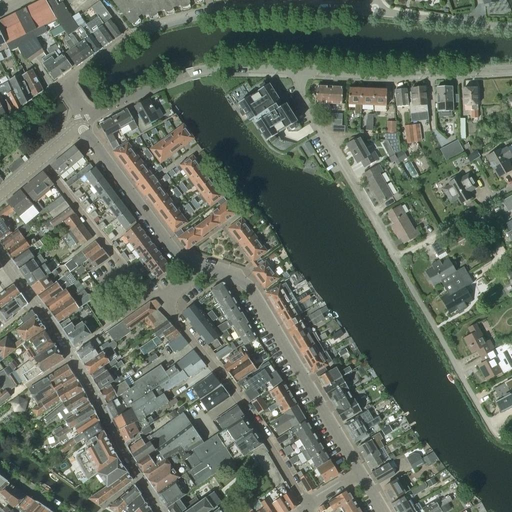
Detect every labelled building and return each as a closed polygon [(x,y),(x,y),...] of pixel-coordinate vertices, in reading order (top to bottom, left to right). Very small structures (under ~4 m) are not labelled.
[(42,0),(0,21),(0,31),(5,42),(6,43),(7,45),(44,26),(57,19),(51,10),(47,2),(45,0),(42,0)] [(46,0),(48,2),(47,2),(51,10),(57,19),(61,26),(65,32),(67,36),(68,36),(76,30),(79,29),(79,28),(72,17),(65,7),(63,3),(62,2),(58,5),(55,0),(46,0)] [(112,0),(130,23),(142,14),(143,16),(189,3),(189,0),(190,0),(112,0)] [(100,2),(91,8),(98,17),(104,25),(114,40),(122,35),(111,20),(113,19),(100,2)] [(98,17),(86,26),(92,35),(102,49),(114,40),(104,25),(98,17)] [(44,26),(7,45),(10,51),(18,47),(24,58),(26,58),(30,63),(44,52),(43,51),(36,38),(47,32),(44,26)] [(61,26),(50,31),(54,38),(65,32),(61,26)] [(79,29),(76,30),(84,41),(94,55),(102,49),(92,35),(90,36),(88,38),(85,33),(82,28),(81,27),(79,28),(79,29)] [(73,36),(69,38),(70,39),(71,40),(85,61),(94,55),(84,41),(79,44),(73,36)] [(67,41),(65,42),(69,47),(71,50),(66,53),(76,67),(85,61),(71,40),(70,39),(67,41)] [(52,53),(50,54),(53,62),(54,61),(63,74),(72,68),(62,55),(60,57),(59,56),(58,55),(61,53),(59,50),(55,52),(55,51),(52,53)] [(46,56),(42,59),(45,63),(42,64),(45,68),(54,80),(63,74),(54,61),(53,62),(50,54),(46,56)] [(22,78),(32,99),(33,98),(43,91),(32,70),(25,74),(21,66),(17,68),(20,75),(22,78)] [(8,81),(13,91),(21,108),(32,99),(22,78),(20,75),(8,81)] [(7,83),(0,86),(0,93),(6,90),(17,112),(21,108),(13,91),(11,93),(7,83)] [(280,102),(269,84),(258,91),(250,96),(249,96),(238,103),(250,121),(253,119),(266,141),(277,134),(277,133),(286,128),(297,121),(286,104),(281,107),(279,103),(280,102)] [(328,103),(329,86),(316,86),(316,103),(328,103)] [(329,86),(328,103),(341,104),(342,87),(329,86)] [(437,113),(453,112),(452,87),(436,88),(437,113)] [(360,115),(360,111),(361,105),(360,105),(361,89),(349,88),(348,104),(355,105),(354,114),(360,115)] [(427,113),(426,106),(427,106),(425,88),(411,89),(411,95),(408,95),(410,114),(427,113)] [(478,118),(477,88),(464,89),(464,107),(472,106),(472,111),(471,111),(471,118),(478,118)] [(372,106),(373,89),(361,89),(360,105),(361,105),(372,106)] [(373,89),(372,106),(386,106),(387,90),(373,89)] [(408,106),(407,89),(394,91),(396,107),(408,106)] [(6,90),(0,93),(0,96),(2,99),(4,97),(6,100),(3,102),(11,116),(17,112),(6,90)] [(137,128),(137,129),(140,134),(152,128),(150,123),(161,117),(157,110),(154,111),(148,100),(135,107),(139,115),(132,119),(137,128)] [(132,119),(127,109),(112,118),(119,130),(128,125),(131,132),(137,129),(137,128),(132,119)] [(119,130),(112,118),(99,125),(109,144),(115,141),(112,134),(119,130)] [(386,134),(395,133),(395,122),(386,123),(386,134)] [(183,125),(179,128),(174,131),(184,144),(186,143),(187,143),(188,143),(191,141),(191,140),(193,139),(183,125)] [(411,126),(414,143),(420,143),(418,125),(411,126)] [(414,143),(411,126),(405,127),(407,144),(414,143)] [(170,135),(167,138),(177,151),(182,147),(183,146),(182,146),(184,144),(174,131),(170,134),(170,135)] [(395,133),(386,134),(384,133),(384,140),(387,140),(394,154),(400,151),(397,133),(395,133)] [(364,167),(377,159),(374,152),(370,155),(360,137),(347,145),(357,163),(360,161),(364,167)] [(163,140),(158,143),(168,156),(170,154),(171,155),(172,155),(177,151),(167,138),(163,140)] [(129,143),(114,152),(117,155),(117,156),(117,157),(121,163),(134,152),(131,149),(132,148),(129,143)] [(166,157),(168,156),(158,143),(154,146),(154,147),(151,150),(160,163),(161,162),(166,159),(167,158),(166,157)] [(459,155),(452,143),(445,147),(452,158),(459,155)] [(73,147),(62,156),(71,167),(83,158),(83,157),(74,147),(74,146),(73,147)] [(504,175),(511,170),(511,169),(506,160),(511,157),(506,148),(501,151),(500,149),(486,157),(497,176),(502,173),(504,175)] [(472,154),(475,159),(480,157),(477,151),(472,154)] [(134,152),(121,163),(124,167),(125,167),(125,168),(126,167),(128,170),(141,160),(137,155),(137,156),(134,152)] [(475,159),(472,154),(466,157),(469,163),(475,159)] [(51,165),(51,166),(60,177),(61,176),(71,167),(62,156),(51,165)] [(183,170),(186,174),(199,164),(196,161),(195,160),(194,160),(192,157),(182,164),(181,164),(179,165),(179,166),(177,167),(177,168),(180,172),(183,170)] [(8,169),(12,174),(25,163),(20,158),(8,169)] [(141,160),(128,170),(129,171),(128,172),(129,173),(133,179),(146,169),(143,165),(144,164),(141,160)] [(77,174),(76,174),(80,179),(82,177),(84,175),(85,176),(93,169),(90,164),(89,165),(77,174)] [(186,180),(189,184),(204,173),(201,170),(202,169),(201,168),(202,168),(199,164),(186,174),(189,178),(186,180)] [(384,201),(391,197),(378,174),(382,171),(378,165),(362,175),(365,181),(371,192),(372,191),(379,204),(383,201),(383,202),(385,201),(384,201)] [(93,169),(85,176),(93,187),(103,179),(95,168),(93,169)] [(146,169),(133,179),(136,183),(137,183),(137,184),(138,183),(139,185),(137,186),(138,188),(140,190),(156,179),(154,176),(153,175),(149,171),(148,172),(146,169)] [(42,173),(33,181),(43,193),(44,195),(49,191),(48,189),(52,185),(53,185),(43,172),(42,173)] [(195,186),(198,190),(211,180),(208,177),(207,176),(206,176),(204,173),(189,184),(192,188),(195,186)] [(66,182),(65,183),(68,187),(69,187),(80,179),(76,174),(69,180),(66,182)] [(468,193),(476,188),(468,174),(460,179),(459,178),(458,178),(457,176),(448,181),(449,183),(448,184),(449,185),(442,189),(450,203),(457,199),(460,205),(471,199),(468,193)] [(103,179),(93,187),(97,192),(95,194),(98,198),(100,197),(101,197),(111,189),(103,179)] [(156,179),(140,190),(140,191),(142,193),(143,195),(143,194),(145,193),(146,194),(145,195),(146,196),(150,202),(164,192),(160,187),(161,187),(158,182),(158,181),(156,179)] [(198,196),(201,201),(216,189),(213,186),(214,185),(213,185),(214,184),(211,180),(198,190),(201,194),(198,196)] [(33,181),(23,188),(34,201),(37,198),(39,199),(44,195),(43,193),(33,181)] [(111,189),(101,197),(109,208),(119,200),(111,189)] [(218,192),(216,189),(201,201),(204,204),(207,202),(210,206),(223,197),(222,196),(220,193),(219,192),(218,192)] [(79,190),(73,194),(77,199),(82,195),(79,190)] [(26,226),(28,224),(27,223),(39,213),(33,206),(20,191),(7,202),(10,206),(16,214),(26,226)] [(164,192),(150,202),(154,206),(154,207),(155,206),(157,209),(171,199),(167,194),(166,194),(164,192)] [(511,194),(502,201),(502,202),(508,212),(511,209),(511,220),(506,225),(505,224),(509,231),(506,233),(511,241),(511,240),(511,194)] [(61,196),(47,207),(45,208),(47,210),(49,214),(65,202),(64,201),(61,196)] [(171,199),(157,209),(158,210),(158,211),(158,212),(163,218),(176,208),(172,203),(173,203),(171,199)] [(218,203),(221,207),(215,212),(223,223),(235,214),(224,199),(218,203)] [(87,200),(81,205),(85,209),(90,205),(87,200)] [(119,200),(109,208),(117,219),(128,211),(119,200)] [(40,215),(47,210),(45,208),(44,210),(38,202),(33,206),(39,213),(40,215)] [(53,218),(69,207),(65,202),(49,214),(53,218)] [(16,214),(10,206),(4,210),(0,212),(0,241),(12,233),(3,219),(8,216),(9,218),(16,214)] [(64,222),(74,214),(69,207),(53,218),(49,221),(54,229),(64,222)] [(413,231),(399,207),(388,214),(394,225),(391,227),(398,240),(400,239),(403,244),(419,236),(415,230),(413,231)] [(176,208),(163,218),(165,222),(166,222),(166,223),(167,222),(169,225),(183,215),(178,210),(176,208)] [(95,211),(89,215),(93,220),(98,216),(95,211)] [(128,211),(117,219),(125,230),(136,222),(128,211)] [(210,215),(212,216),(204,222),(210,231),(218,225),(219,226),(223,223),(215,212),(210,215)] [(74,214),(64,222),(71,232),(81,224),(82,224),(74,214)] [(170,226),(169,227),(170,227),(170,228),(173,232),(174,233),(180,229),(187,223),(184,219),(185,219),(183,215),(169,225),(170,226)] [(242,219),(227,230),(227,231),(230,229),(231,231),(230,231),(231,232),(234,237),(248,227),(245,224),(246,223),(242,219)] [(98,225),(97,226),(101,231),(102,230),(106,227),(103,222),(98,225)] [(196,228),(195,226),(191,230),(199,241),(203,237),(210,231),(204,222),(196,228)] [(28,224),(26,226),(0,243),(7,252),(15,246),(25,239),(22,235),(31,229),(28,224)] [(81,224),(71,232),(82,246),(92,238),(81,224)] [(124,235),(129,243),(143,232),(138,225),(124,235)] [(248,227),(234,237),(240,245),(255,235),(251,230),(251,231),(248,227)] [(184,234),(181,230),(175,235),(187,250),(199,241),(191,230),(184,234)] [(112,232),(106,236),(110,241),(115,237),(112,232)] [(129,243),(135,250),(149,239),(143,232),(129,243)] [(75,243),(68,233),(61,238),(68,248),(75,243)] [(255,235),(240,245),(246,253),(260,243),(257,240),(258,239),(255,235)] [(37,242),(36,241),(34,238),(27,242),(25,239),(15,246),(7,252),(12,260),(37,242)] [(37,242),(12,260),(19,269),(35,258),(30,252),(36,248),(42,244),(39,239),(36,241),(37,242)] [(135,250),(140,257),(154,247),(149,239),(135,250)] [(69,272),(70,273),(83,264),(82,263),(88,258),(101,248),(95,241),(65,266),(69,272)] [(260,243),(246,253),(250,258),(251,259),(252,258),(253,260),(251,262),(253,265),(261,259),(259,257),(260,256),(267,251),(263,246),(263,247),(260,243)] [(140,257),(146,264),(160,254),(154,247),(140,257)] [(102,249),(101,248),(88,258),(97,267),(109,258),(102,249)] [(146,264),(151,272),(165,261),(160,254),(146,264)] [(41,255),(33,260),(19,270),(25,279),(42,266),(46,263),(41,255)] [(42,280),(55,270),(60,266),(54,257),(46,263),(42,266),(25,279),(31,287),(42,280)] [(433,268),(425,272),(426,273),(427,273),(435,287),(434,287),(435,288),(442,284),(444,287),(453,282),(468,273),(464,267),(455,272),(448,260),(449,259),(441,263),(439,260),(431,265),(433,268)] [(151,272),(157,279),(171,268),(165,261),(151,272)] [(256,269),(253,271),(255,274),(254,274),(255,275),(254,275),(258,280),(271,270),(269,267),(270,266),(266,261),(264,263),(262,261),(254,266),(256,269)] [(42,280),(31,287),(37,296),(38,295),(45,290),(53,284),(53,283),(50,280),(58,275),(55,270),(42,280)] [(271,270),(258,280),(262,285),(263,286),(264,286),(265,288),(279,278),(275,273),(274,274),(271,270)] [(448,294),(441,299),(442,299),(450,313),(449,313),(450,314),(457,309),(459,312),(467,308),(465,305),(473,300),(472,300),(468,295),(469,294),(465,287),(470,285),(473,283),(468,273),(453,282),(444,287),(448,294)] [(71,285),(68,281),(64,275),(53,283),(53,284),(45,290),(38,295),(45,304),(63,291),(71,285)] [(211,292),(198,302),(200,305),(203,303),(210,299),(208,297),(212,295),(213,297),(218,304),(232,296),(224,284),(222,283),(218,286),(214,288),(210,291),(211,292)] [(267,294),(272,303),(285,296),(291,293),(285,283),(280,287),(280,286),(267,294)] [(0,309),(21,295),(14,285),(0,294),(0,309)] [(51,313),(71,298),(65,289),(63,291),(45,304),(45,305),(44,305),(51,313)] [(285,296),(272,303),(278,313),(291,306),(297,303),(305,298),(303,295),(295,300),(295,299),(291,293),(285,296)] [(12,318),(12,316),(27,304),(21,294),(21,295),(0,309),(0,319),(3,320),(5,323),(12,318)] [(71,298),(51,313),(58,322),(73,312),(75,314),(82,309),(81,307),(91,300),(88,295),(75,304),(71,298)] [(218,304),(214,306),(216,309),(220,307),(224,315),(238,307),(232,296),(218,304)] [(128,317),(123,321),(129,330),(142,321),(143,320),(157,310),(161,306),(155,300),(151,301),(149,302),(137,311),(128,317)] [(207,345),(221,335),(204,313),(196,303),(182,314),(207,345)] [(291,306),(278,313),(284,323),(297,315),(291,306)] [(228,321),(217,327),(221,333),(226,330),(231,327),(233,326),(232,325),(244,317),(238,307),(224,315),(228,321)] [(0,343),(0,362),(22,345),(27,342),(45,329),(44,327),(36,316),(35,316),(32,310),(20,320),(22,323),(24,325),(0,343)] [(143,320),(142,321),(147,328),(152,324),(155,328),(152,331),(153,331),(158,328),(168,320),(158,311),(157,310),(143,320)] [(308,317),(310,321),(320,315),(321,314),(319,310),(308,317)] [(218,319),(211,311),(207,314),(213,322),(218,319)] [(297,315),(284,323),(290,333),(303,325),(297,315)] [(323,320),(320,315),(310,321),(313,325),(323,320)] [(233,326),(231,327),(238,338),(239,337),(240,338),(252,331),(244,317),(232,325),(233,326)] [(74,346),(91,335),(83,322),(74,327),(69,319),(59,325),(74,346)] [(158,328),(153,331),(156,336),(162,333),(171,326),(172,325),(169,322),(168,321),(168,320),(158,328)] [(123,321),(107,332),(114,341),(115,343),(131,332),(129,330),(123,321)] [(303,325),(290,333),(295,343),(308,335),(303,325)] [(471,335),(464,339),(471,353),(479,349),(482,356),(494,349),(489,340),(485,343),(479,331),(476,325),(468,329),(471,335)] [(180,335),(181,335),(172,326),(162,333),(169,343),(170,342),(180,335)] [(27,342),(22,345),(25,349),(27,352),(34,347),(35,349),(47,341),(46,340),(50,337),(45,329),(27,342)] [(221,333),(220,333),(223,337),(223,338),(229,335),(226,330),(221,333)] [(240,338),(241,340),(245,346),(257,338),(252,331),(240,338)] [(308,335),(295,343),(301,353),(318,343),(312,333),(308,335)] [(180,335),(170,342),(179,352),(188,345),(180,335)] [(27,352),(25,353),(30,361),(37,356),(54,344),(55,344),(50,337),(46,340),(47,341),(35,349),(34,347),(27,352)] [(97,338),(76,352),(77,353),(81,360),(96,350),(95,349),(101,344),(98,339),(97,338)] [(104,352),(84,365),(90,375),(109,362),(117,357),(115,353),(113,350),(114,349),(115,348),(116,347),(116,345),(116,344),(116,343),(115,343),(114,341),(109,344),(102,348),(102,349),(104,352)] [(486,362),(478,366),(486,380),(498,373),(500,376),(508,372),(507,371),(511,368),(511,360),(509,355),(511,353),(511,347),(509,342),(494,350),(494,349),(482,356),(486,362)] [(318,343),(301,353),(307,362),(324,353),(318,343)] [(24,365),(15,372),(24,385),(35,378),(43,373),(64,359),(54,344),(37,356),(30,361),(24,365)] [(214,354),(217,357),(231,349),(228,345),(214,354)] [(96,350),(81,360),(84,365),(104,352),(102,349),(102,348),(101,346),(96,350)] [(228,373),(249,359),(244,353),(246,351),(243,347),(226,359),(229,362),(223,366),(228,373)] [(129,390),(107,404),(114,419),(131,408),(129,406),(151,391),(174,376),(183,370),(185,369),(188,367),(190,369),(201,360),(193,350),(164,373),(159,366),(132,384),(134,386),(129,390)] [(324,353),(307,362),(313,373),(315,372),(324,366),(326,365),(332,362),(329,357),(329,358),(325,352),(324,353)] [(109,362),(90,375),(90,376),(90,375),(93,380),(93,381),(110,369),(117,363),(118,363),(117,361),(122,357),(120,355),(117,357),(109,362)] [(247,376),(256,370),(249,359),(228,373),(236,383),(237,383),(238,382),(247,376)] [(18,366),(14,360),(8,364),(13,370),(18,366)] [(131,408),(114,419),(120,432),(136,424),(137,427),(145,422),(143,419),(168,403),(164,397),(168,395),(167,392),(173,388),(188,378),(190,376),(191,378),(206,366),(201,360),(190,369),(188,367),(185,369),(183,370),(174,376),(151,391),(129,406),(131,408)] [(110,369),(93,381),(99,390),(107,386),(114,381),(117,379),(118,377),(114,371),(120,367),(124,364),(122,361),(118,363),(117,363),(110,369)] [(238,382),(251,402),(251,401),(253,403),(261,398),(267,394),(270,392),(282,384),(281,382),(282,382),(275,372),(268,362),(259,368),(261,370),(254,374),(248,379),(247,376),(238,382)] [(68,365),(28,390),(38,406),(39,405),(55,395),(57,394),(55,390),(61,386),(59,383),(73,374),(68,365)] [(9,366),(3,370),(8,377),(14,372),(9,366)] [(324,366),(315,372),(318,378),(323,385),(324,387),(344,376),(352,371),(351,371),(351,369),(349,367),(339,373),(336,367),(327,372),(324,366)] [(0,404),(10,397),(7,392),(10,390),(14,387),(8,378),(8,377),(3,370),(0,372),(0,386),(3,390),(0,392),(0,404)] [(107,386),(99,390),(100,391),(99,391),(106,403),(107,404),(129,390),(122,379),(127,377),(124,373),(118,377),(117,379),(114,381),(107,386)] [(212,391),(221,385),(219,383),(212,373),(202,381),(192,387),(198,398),(200,400),(211,393),(212,391)] [(61,386),(55,390),(57,394),(77,380),(73,374),(59,383),(61,386)] [(8,377),(8,378),(14,387),(14,388),(19,385),(12,375),(8,377)] [(324,387),(322,388),(330,400),(332,405),(340,401),(350,395),(347,390),(348,389),(347,388),(350,386),(344,376),(324,387)] [(511,379),(494,389),(495,391),(492,393),(501,411),(511,405),(511,379)] [(55,395),(39,405),(44,412),(59,402),(62,404),(72,398),(79,393),(84,391),(79,383),(77,380),(57,394),(55,395)] [(282,384),(270,392),(274,399),(272,400),(272,401),(275,404),(290,394),(288,391),(285,384),(284,383),(284,384),(282,384)] [(231,397),(221,385),(212,391),(211,393),(200,400),(208,412),(231,397)] [(62,404),(44,420),(47,423),(55,417),(59,413),(61,415),(65,421),(68,419),(74,416),(71,411),(88,401),(84,391),(79,393),(72,398),(62,404)] [(275,404),(268,408),(270,412),(278,407),(282,414),(283,413),(297,405),(291,395),(290,394),(275,404)] [(340,401),(332,405),(335,410),(342,422),(361,411),(360,409),(362,408),(357,399),(355,401),(354,399),(353,400),(350,395),(340,401)] [(253,403),(252,403),(259,414),(268,408),(266,405),(261,398),(253,403)] [(169,404),(171,407),(177,402),(175,399),(169,404)] [(57,441),(50,446),(51,448),(59,443),(59,442),(66,438),(63,432),(95,413),(92,406),(91,406),(89,401),(88,401),(71,411),(74,416),(68,419),(65,421),(68,426),(62,429),(60,427),(53,431),(55,434),(54,435),(55,437),(57,441)] [(236,405),(216,419),(223,430),(244,417),(236,405)] [(285,415),(271,423),(278,435),(291,427),(293,429),(306,421),(297,405),(283,413),(285,415)] [(367,411),(344,425),(349,433),(373,420),(372,420),(367,411)] [(144,445),(130,453),(131,455),(135,461),(145,455),(162,443),(185,428),(191,424),(183,412),(155,431),(149,435),(152,438),(144,445)] [(74,437),(99,421),(95,413),(95,414),(95,413),(63,432),(66,438),(59,442),(59,443),(62,447),(69,440),(74,437)] [(373,420),(349,433),(354,442),(368,434),(366,430),(377,424),(381,422),(381,420),(378,416),(372,420),(373,420)] [(204,443),(191,450),(201,464),(214,455),(236,440),(252,429),(244,417),(223,430),(204,443)] [(75,444),(85,438),(87,441),(103,431),(99,421),(74,437),(69,440),(62,447),(58,450),(62,454),(75,444)] [(292,429),(289,431),(292,435),(295,434),(298,440),(312,431),(306,421),(293,429),(292,429)] [(136,424),(120,432),(125,443),(134,439),(132,436),(135,435),(138,434),(142,431),(144,435),(151,431),(147,425),(145,422),(137,427),(136,424)] [(145,455),(135,461),(136,463),(143,472),(155,463),(161,459),(180,449),(183,455),(191,450),(204,443),(191,424),(185,428),(162,443),(145,455)] [(389,426),(382,430),(385,435),(392,431),(389,426)] [(214,455),(201,464),(210,478),(219,472),(252,451),(263,445),(252,429),(236,440),(214,455)] [(282,436),(276,440),(278,443),(279,444),(283,442),(287,439),(288,439),(287,439),(287,438),(290,436),(291,435),(292,435),(289,431),(282,436)] [(312,431),(298,440),(302,447),(299,449),(301,452),(319,442),(312,431)] [(83,452),(75,456),(87,480),(97,473),(98,472),(118,459),(104,432),(85,444),(83,446),(84,447),(81,449),(83,452)] [(364,459),(377,451),(383,447),(379,440),(382,439),(379,433),(370,439),(370,440),(357,448),(364,459)] [(137,440),(127,447),(130,453),(144,445),(152,438),(149,435),(149,434),(144,438),(142,440),(138,434),(135,435),(137,440)] [(319,442),(301,452),(307,461),(310,459),(324,450),(319,442)] [(263,445),(252,451),(257,460),(257,459),(266,453),(267,453),(268,452),(263,444),(263,445)] [(293,452),(289,446),(282,450),(286,456),(293,452)] [(155,463),(143,472),(157,493),(170,484),(181,476),(187,473),(187,472),(201,464),(191,450),(183,455),(180,449),(161,459),(155,463)] [(310,459),(307,461),(310,466),(309,467),(311,471),(315,468),(316,468),(329,460),(324,450),(310,459)] [(377,451),(364,459),(371,470),(384,462),(377,451)] [(389,462),(395,459),(392,453),(386,457),(389,462)] [(413,454),(406,458),(410,465),(421,459),(419,455),(413,454)] [(421,459),(410,465),(413,471),(433,459),(430,454),(421,459)] [(296,456),(289,460),(292,466),(297,462),(298,459),(296,456)] [(98,472),(97,473),(108,487),(108,488),(118,480),(118,479),(127,472),(118,459),(98,472)] [(260,465),(264,472),(274,489),(280,498),(289,511),(299,505),(298,505),(291,491),(287,494),(280,485),(284,483),(284,482),(271,459),(270,459),(261,465),(260,465)] [(329,460),(316,468),(323,480),(325,483),(337,476),(338,473),(337,473),(337,472),(329,460)] [(170,484),(157,493),(158,496),(166,508),(179,499),(206,481),(210,478),(201,464),(187,472),(187,473),(181,476),(170,484)] [(388,464),(372,473),(379,484),(394,474),(388,464)] [(108,487),(89,499),(99,505),(132,481),(127,472),(118,479),(118,480),(108,488),(108,487)] [(300,478),(307,491),(308,493),(315,489),(306,474),(303,476),(300,478)] [(410,490),(406,484),(402,476),(385,486),(388,489),(383,492),(389,502),(410,490)] [(0,492),(9,484),(0,477),(0,492)] [(399,500),(391,504),(395,511),(402,511),(414,506),(410,499),(415,497),(414,496),(416,495),(416,494),(425,489),(426,485),(425,482),(411,490),(413,494),(411,495),(407,494),(398,499),(399,500)] [(0,492),(0,511),(10,511),(13,510),(15,511),(25,511),(29,509),(35,502),(19,491),(9,484),(0,492)] [(120,511),(129,504),(140,494),(134,486),(108,507),(115,511),(120,511)] [(274,489),(266,494),(272,504),(277,511),(288,511),(289,511),(280,498),(274,489)] [(319,508),(318,508),(319,510),(319,511),(330,511),(339,507),(353,498),(349,492),(349,491),(346,491),(328,502),(328,503),(330,507),(327,509),(324,505),(319,508)] [(184,511),(208,511),(213,509),(214,511),(218,508),(216,506),(221,503),(219,500),(215,495),(213,492),(199,502),(184,511)] [(120,511),(134,511),(145,503),(145,502),(140,494),(129,504),(120,511)] [(266,494),(257,500),(264,511),(265,511),(277,511),(272,504),(266,494)] [(179,499),(166,508),(169,511),(184,511),(199,502),(196,497),(184,505),(179,499)] [(449,497),(441,502),(444,505),(451,500),(449,497)] [(342,511),(341,511),(351,511),(358,508),(353,498),(339,507),(342,511)] [(257,500),(248,506),(250,510),(251,511),(265,511),(264,511),(257,500)] [(10,511),(50,511),(51,511),(42,506),(41,505),(35,501),(35,502),(29,509),(25,511),(15,511),(13,510),(10,511)] [(414,506),(402,511),(433,511),(434,511),(440,508),(436,501),(422,509),(418,503),(414,506)] [(147,511),(150,510),(145,503),(134,511),(147,511)]
